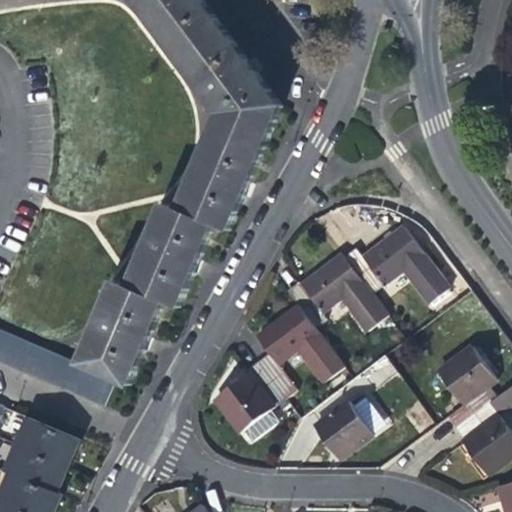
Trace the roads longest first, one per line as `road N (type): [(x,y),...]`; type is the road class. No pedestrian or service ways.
road 1 (residential): [(336,92),(147,440)]
road 2 (residential): [(147,440),(224,477),(382,485),(448,511)]
road 3 (residential): [(511,250),(443,151),(423,85),(415,0)]
